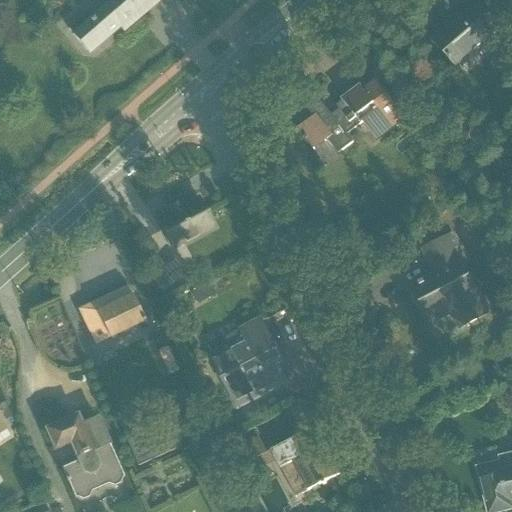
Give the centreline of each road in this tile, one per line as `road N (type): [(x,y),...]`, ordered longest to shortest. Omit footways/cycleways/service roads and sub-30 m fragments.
road 1 (residential): [(419,511),(228,148),(193,102)]
road 2 (secondary): [(193,102),(0,270)]
road 3 (secondary): [(310,0),(193,102)]
